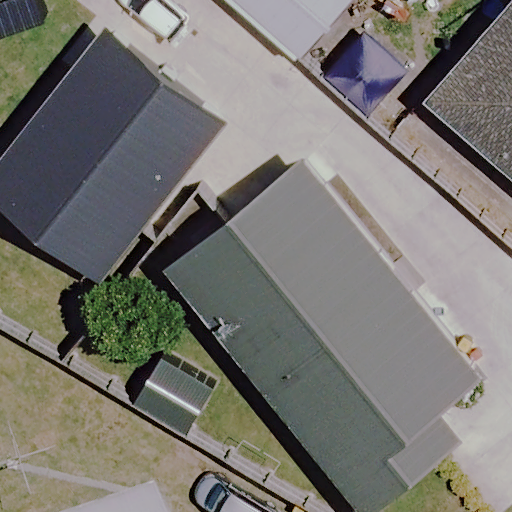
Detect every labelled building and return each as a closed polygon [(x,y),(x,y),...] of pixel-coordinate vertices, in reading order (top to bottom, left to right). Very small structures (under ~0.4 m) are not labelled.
[(264,55),(206,0),(135,0),(83,56),(137,107),(168,74),(209,113),(264,55)] [(230,0),(301,58),(348,0),(230,0)] [(511,1),(427,100),(511,172),(511,1)] [(479,372),(297,147),(161,258),(368,511),(462,435),(438,405),(479,372)] [(135,511),(132,502),(104,511),(135,511)]
